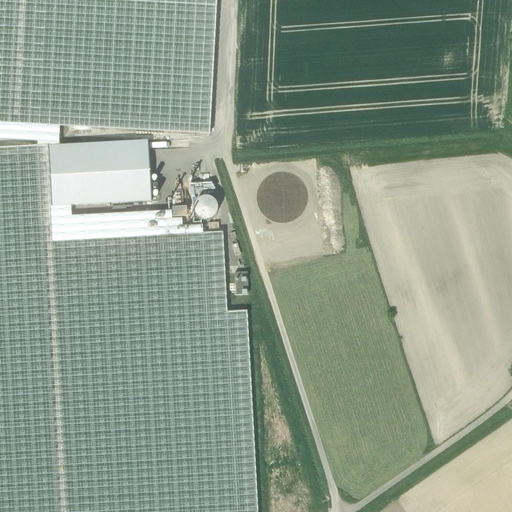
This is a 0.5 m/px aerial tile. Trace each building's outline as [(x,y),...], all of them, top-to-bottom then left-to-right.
[(0,0),(0,140),(37,142),(37,147),(48,146),(48,147),(58,147),(59,128),(209,135),(215,0),(0,0)] [(58,147),(48,147),(51,208),(71,207),(151,202),(148,142),(58,147)] [(171,220),(170,212),(71,217),(71,207),(51,208),(48,147),(48,146),(37,147),(0,149),(0,511),(256,511),(246,312),(226,313),(222,233),(202,234),(201,226),(181,227),(181,219),(171,220)] [(210,174),(199,174),(199,182),(211,182),(210,174)] [(202,198),(199,199),(197,201),(195,202),(194,205),(193,207),(193,210),(193,212),(194,215),(196,217),(198,219),(200,220),(202,221),(205,221),(208,221),(210,220),(212,219),(214,217),(215,215),(216,212),(217,209),(216,207),(215,204),(214,202),(212,200),(210,199),(207,198),(205,198),(202,198)] [(185,208),(172,209),(172,218),(186,217),(185,208)] [(233,295),(245,295),(244,272),(232,273),(233,295)]
